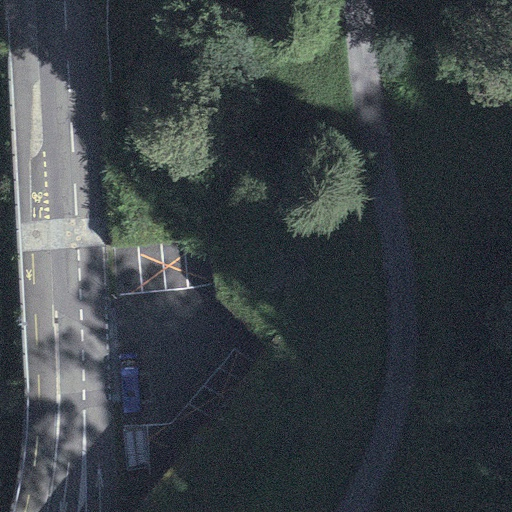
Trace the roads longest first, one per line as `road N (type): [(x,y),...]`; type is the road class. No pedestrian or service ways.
road 1 (tertiary): [(66,0),(81,511)]
road 2 (primary): [(511,137),(437,255),(222,511)]
